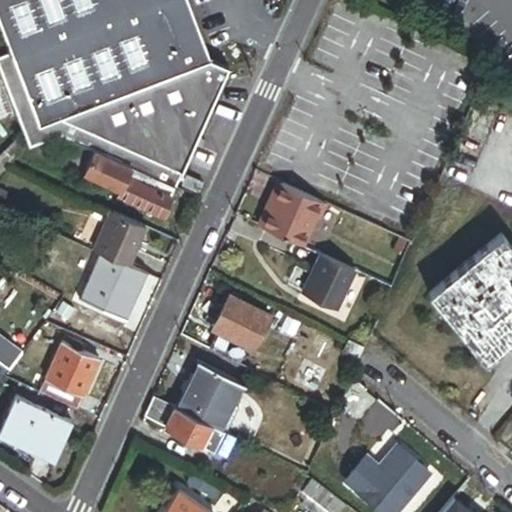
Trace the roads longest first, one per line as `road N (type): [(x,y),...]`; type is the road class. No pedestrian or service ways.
road 1 (residential): [(79,511),(310,0)]
road 2 (residential): [(511,485),(364,356)]
